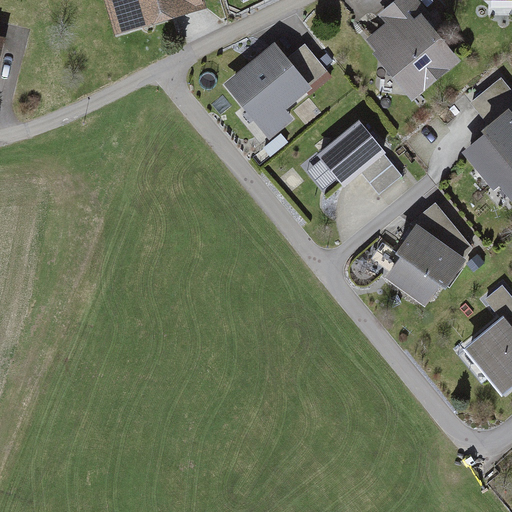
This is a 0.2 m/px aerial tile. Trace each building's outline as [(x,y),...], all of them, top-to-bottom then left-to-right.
[(113,0),(122,29),(182,11),(198,6),(196,0),(113,0)] [(409,111),(457,74),(427,36),(435,29),(412,0),(407,0),(376,24),(384,33),(361,51),(409,111)] [(284,109),(310,89),(307,85),(328,69),(306,41),(286,56),(275,42),(224,82),(269,139),(293,120),(284,109)] [(511,92),(504,83),(459,120),(450,108),(405,145),(438,185),(461,166),(492,202),(497,198),(511,215),(511,92)] [(403,183),(359,126),(302,169),(323,196),(333,188),(341,198),(362,182),(378,202),(403,183)] [(472,256),(433,211),(399,238),(405,246),(395,262),(380,251),(370,268),(389,282),(384,291),(422,320),(433,302),(440,307),(451,294),(449,290),(467,270),(461,265),(472,256)] [(495,411),(511,397),(511,297),(505,288),(483,304),(502,328),(457,363),(495,411)]
